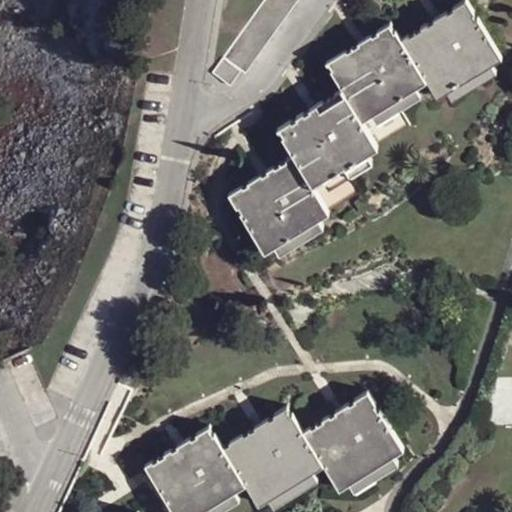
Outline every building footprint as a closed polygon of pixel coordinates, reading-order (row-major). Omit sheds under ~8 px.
[(263,0),(223,56),(240,69),(244,71),(296,0),(263,0)] [(447,89),(491,62),(502,55),(478,17),(475,18),(472,12),(474,11),(468,0),(462,0),(452,6),(453,8),(448,11),(447,10),(433,19),(434,20),(428,24),(427,23),(420,26),(422,29),(410,36),(409,34),(401,37),(396,29),(394,31),(389,24),(391,23),(390,21),(378,29),(379,31),(373,34),(372,33),(358,41),(359,43),(346,51),(345,49),(326,61),(328,63),(329,62),(333,68),(331,69),(346,93),(321,108),(317,102),(309,107),(311,109),(304,113),(304,111),(296,115),(297,117),(291,120),(290,118),(278,127),(280,129),(282,129),(285,134),(283,135),(293,152),(287,157),(287,158),(275,166),(274,165),(267,169),(268,172),(263,174),(262,172),(248,182),(248,184),(243,187),(242,185),(229,193),(237,206),(240,204),(244,211),(241,213),(264,250),(275,243),(319,217),(361,190),(350,173),(328,185),(323,177),(367,150),(411,125),(400,106),(377,121),(372,112),(416,84),(427,78),(437,94),(447,89)] [(240,69),(223,56),(212,72),(230,84),(240,69)] [(497,69),(491,62),(447,89),(452,97),(497,69)] [(421,93),(416,84),(372,112),(377,121),(400,106),(421,93)] [(373,159),(367,150),(323,177),(328,185),(350,173),(373,159)] [(323,224),(319,217),(275,243),(279,250),(323,224)] [(350,480),(394,452),(404,446),(380,408),(378,409),(375,403),(376,402),(369,389),(355,398),(356,400),(350,403),(349,401),(336,410),(337,411),(331,415),(330,414),(323,418),(324,420),(311,427),(311,426),(304,429),(293,412),(291,413),(287,408),(288,406),(288,405),(274,413),(275,415),(269,418),(269,417),(255,425),(256,427),(244,434),(243,433),(229,441),(230,443),(224,447),(214,432),(213,433),(209,427),(211,426),(210,424),(197,432),(198,434),(191,438),(190,436),(181,442),(177,444),(179,446),(172,449),(171,448),(164,453),(166,454),(154,462),(152,460),(145,465),(175,511),(193,511),(235,487),(245,480),(259,501),(270,496),(313,468),(324,461),(340,486),(350,480)] [(399,461),(394,452),(350,480),(356,489),(399,461)] [(318,476),(313,468),(270,496),(275,504),(318,476)] [(212,511),(240,495),(235,487),(193,511),(212,511)]
